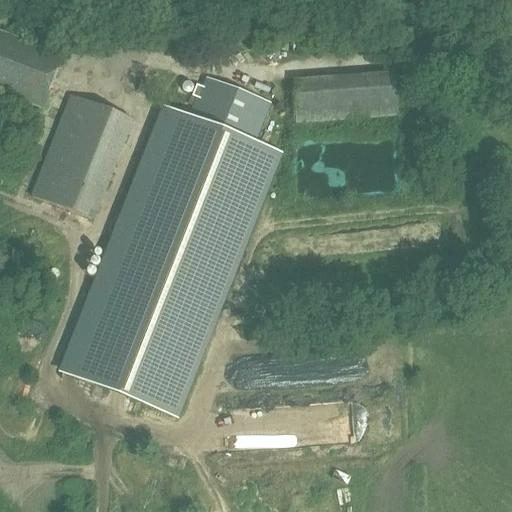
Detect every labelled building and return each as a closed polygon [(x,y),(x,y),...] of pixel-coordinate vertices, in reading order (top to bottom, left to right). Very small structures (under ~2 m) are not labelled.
[(0,91),(42,108),(62,58),(0,33),(0,91)] [(187,46),(184,33),(165,36),(167,50),(187,46)] [(397,116),(394,73),(293,80),(296,124),(397,116)] [(203,88),(196,86),(192,97),(199,100),(191,120),(162,109),(114,230),(117,232),(62,373),(175,418),(278,154),(253,144),(268,104),(207,80),(203,88)] [(134,121),(70,97),(31,197),(94,222),(134,121)] [(369,133),(303,149),(310,176),(322,173),(326,190),(346,185),(343,171),(328,174),(325,161),(355,154),(354,150),(372,146),(369,133)]
